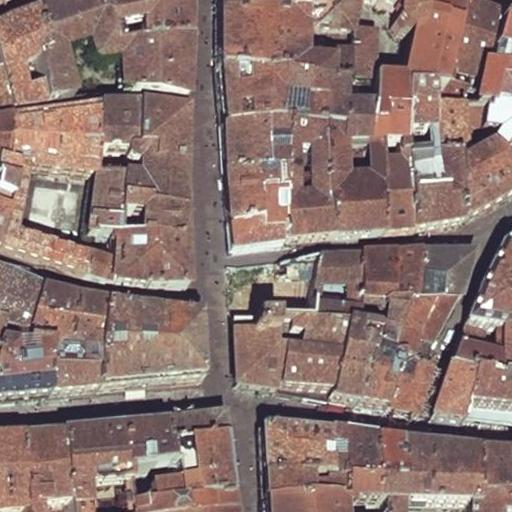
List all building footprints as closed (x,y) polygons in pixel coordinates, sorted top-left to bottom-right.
[(88,0),(65,9),(32,19),(43,62),(31,70),(40,110),(68,105),(56,57),(83,47),(90,65),(94,67),(115,67),(117,101),(180,108),(180,77),(181,46),(138,50),(118,53),(112,53),(99,0),(88,0)] [(99,0),(112,53),(118,53),(117,35),(136,32),(138,50),(181,46),(182,11),(182,0),(99,0)] [(213,0),(213,8),(214,24),(312,20),(311,0),(279,0),(280,4),(272,4),(268,0),(213,0)] [(328,0),(311,0),(312,20),(214,24),(213,53),(213,79),(338,90),(341,88),(345,88),(347,38),(355,6),(328,0)] [(434,96),(461,0),(459,0),(328,0),(355,6),(370,9),(392,18),(389,33),(392,40),(406,43),(395,87),(368,88),(360,151),(391,152),(393,163),(399,164),(398,143),(396,95),(423,96),(434,96)] [(493,52),(500,25),(502,17),(481,9),(461,0),(434,96),(423,96),(425,112),(444,111),(449,94),(477,90),(482,69),(486,71),(493,52)] [(4,28),(0,30),(0,117),(40,110),(31,70),(43,62),(32,19),(16,24),(4,28)] [(511,88),(511,29),(500,25),(493,52),(504,57),(498,75),(486,71),(482,69),(477,90),(473,110),(488,109),(494,88),(511,88)] [(347,38),(345,88),(368,88),(371,43),(369,39),(347,38)] [(215,105),(217,133),(279,129),(317,134),(332,135),(332,150),(338,151),(360,151),(368,88),(345,88),(341,88),(338,90),(213,79),(215,105)] [(511,88),(494,88),(488,109),(511,116),(509,126),(511,127),(511,88)] [(396,95),(398,143),(427,140),(425,112),(423,96),(396,95)] [(492,164),(509,202),(511,199),(511,127),(509,126),(511,116),(488,109),(473,110),(459,110),(460,123),(460,133),(473,147),(478,138),(493,141),(483,156),(492,164)] [(427,140),(428,161),(451,159),(450,123),(460,123),(459,110),(444,111),(425,112),(427,140)] [(91,182),(85,226),(112,228),(112,244),(145,243),(180,247),(179,227),(178,209),(178,188),(178,173),(150,171),(150,157),(135,156),(136,112),(92,113),(97,157),(93,182),(91,182)] [(180,119),(136,112),(135,156),(150,157),(150,171),(178,173),(179,147),(180,119)] [(0,258),(35,270),(78,283),(82,264),(80,262),(12,240),(24,175),(91,182),(93,182),(97,157),(92,113),(49,119),(5,125),(4,170),(0,169),(0,205),(5,207),(0,226),(0,258)] [(218,159),(219,181),(275,178),(279,129),(217,133),(218,159)] [(276,200),(281,249),(304,247),(327,245),(317,134),(279,129),(275,178),(276,200)] [(317,134),(327,245),(353,243),(377,241),(376,193),(342,194),(338,151),(332,150),(332,135),(317,134)] [(453,167),(459,229),(495,210),(509,202),(492,164),(483,156),(453,167)] [(402,191),(409,238),(436,233),(459,229),(453,167),(451,159),(428,161),(430,188),(402,191)] [(376,193),(377,241),(399,239),(409,238),(402,191),(399,164),(393,163),(392,171),(376,172),(376,193)] [(222,206),(225,229),(252,224),(252,201),(276,200),(275,178),(219,181),(222,206)] [(227,245),(228,255),(252,253),(281,249),(276,200),(252,201),(252,224),(225,229),(227,245)] [(181,272),(180,247),(145,243),(112,244),(110,245),(109,261),(81,256),(80,262),(82,264),(78,283),(110,293),(139,297),(182,295),(181,272)] [(470,377),(490,384),(493,382),(511,383),(511,399),(511,428),(510,436),(511,435),(511,244),(507,245),(494,255),(482,283),(462,330),(445,371),(470,377)] [(340,332),(324,406),(337,409),(351,412),(363,357),(383,363),(402,312),(385,310),(388,262),(373,263),(356,264),(356,307),(377,308),(373,339),(365,338),(364,329),(356,329),(355,335),(340,332)] [(400,262),(388,262),(385,310),(402,312),(408,312),(414,262),(400,262)] [(408,312),(450,309),(454,309),(461,286),(468,262),(414,262),(408,312)] [(345,265),(313,266),(311,282),(305,327),(340,332),(355,335),(356,329),(356,307),(356,264),(345,265)] [(0,353),(23,358),(25,353),(27,341),(25,340),(40,296),(31,292),(0,279),(0,353)] [(42,380),(42,403),(67,400),(92,398),(96,354),(104,311),(75,306),(52,300),(40,296),(25,340),(27,341),(25,353),(48,357),(42,380)] [(394,368),(380,416),(394,419),(409,422),(421,391),(433,358),(426,354),(437,333),(450,309),(408,312),(402,312),(383,363),(383,365),(394,368)] [(96,354),(92,398),(109,396),(198,388),(197,357),(196,325),(193,322),(117,312),(104,311),(96,354)] [(294,355),(292,400),(300,401),(324,406),(340,332),(305,327),(280,326),(270,327),(269,337),(269,354),(278,354),(282,354),(283,340),(296,341),(294,355)] [(230,327),(231,335),(246,335),(247,334),(248,333),(249,333),(248,327),(230,327)] [(246,335),(246,336),(247,337),(248,338),(250,338),(251,338),(251,337),(252,337),(269,337),(270,327),(248,327),(249,333),(248,333),(247,334),(246,335)] [(246,336),(246,335),(231,335),(231,361),(232,391),(274,396),(278,354),(269,354),(269,337),(252,337),(251,337),(251,338),(250,338),(248,338),(247,337),(246,336)] [(0,407),(13,406),(42,403),(42,380),(48,357),(25,353),(23,358),(0,353),(0,407)] [(278,354),(274,396),(292,400),(294,355),(282,354),(278,354)] [(363,357),(351,412),(365,414),(380,416),(394,368),(383,365),(383,363),(363,357)] [(470,377),(445,371),(437,398),(428,424),(444,427),(459,429),(460,422),(470,377)] [(490,384),(470,377),(460,422),(485,425),(511,428),(511,399),(511,383),(493,382),(490,384)] [(158,430),(158,432),(161,453),(219,445),(217,433),(215,422),(193,425),(158,430)] [(106,437),(55,442),(64,511),(125,511),(121,479),(164,472),(161,453),(158,432),(106,437)] [(258,471),(259,481),(324,487),(324,470),(328,467),(328,465),(320,463),(322,455),(329,456),(339,456),(339,441),(325,438),(322,441),(315,440),(260,432),(256,436),(257,451),(258,471)] [(354,443),(339,441),(339,456),(339,488),(370,490),(368,445),(354,443)] [(35,444),(15,446),(17,511),(64,511),(55,442),(35,444)] [(219,445),(161,453),(164,472),(121,479),(125,511),(148,511),(163,511),(226,504),(223,477),(219,445)] [(382,448),(368,445),(370,490),(372,490),(397,492),(395,450),(382,448)] [(0,511),(17,511),(15,446),(0,447),(0,511)] [(433,453),(395,450),(397,492),(372,490),(372,510),(375,511),(507,511),(507,504),(472,503),(471,456),(433,453)] [(507,504),(505,459),(488,458),(471,456),(472,503),(507,504)] [(259,500),(260,507),(338,507),(339,488),(324,487),(259,481),(259,500)] [(259,511),(375,511),(372,510),(372,490),(370,490),(339,488),(338,507),(260,507),(259,511)]
